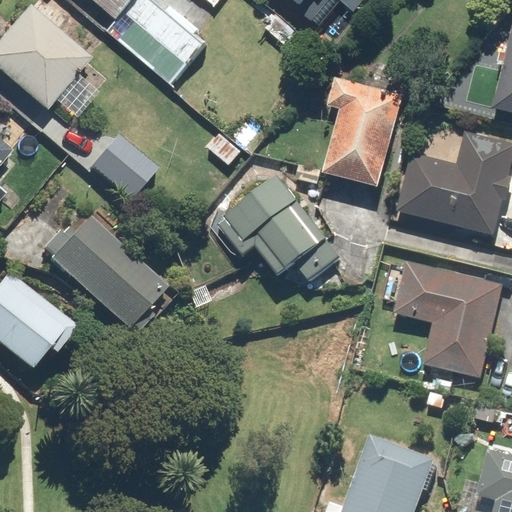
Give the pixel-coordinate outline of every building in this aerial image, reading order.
[(201,51),(140,0),(94,0),(112,16),(99,31),(168,89),(201,51)] [(290,0),(317,22),(335,0),(290,0)] [(23,11),(0,38),(0,81),(40,115),(85,62),(23,11)] [(511,21),(488,115),(511,121),(511,21)] [(320,182),(374,195),(398,103),(344,90),(320,182)] [(119,133),(96,162),(126,186),(149,158),(119,133)] [(493,240),(503,202),(504,195),(507,184),(506,184),(511,157),(511,149),(464,140),(457,172),(409,161),(396,217),(493,240)] [(0,150),(0,177),(13,162),(0,150)] [(277,183),(275,184),(274,182),(245,205),(244,204),(211,233),(239,265),(248,257),(272,286),(293,269),(307,287),(339,263),(277,183)] [(88,222),(46,265),(122,341),(165,299),(88,222)] [(392,320),(430,329),(421,370),(480,382),(493,320),(500,290),(404,268),(392,320)] [(71,322),(11,272),(0,285),(0,344),(30,370),(71,322)] [(412,511),(428,467),(363,445),(339,511),(412,511)] [(511,511),(511,465),(483,459),(470,511),(511,511)]
